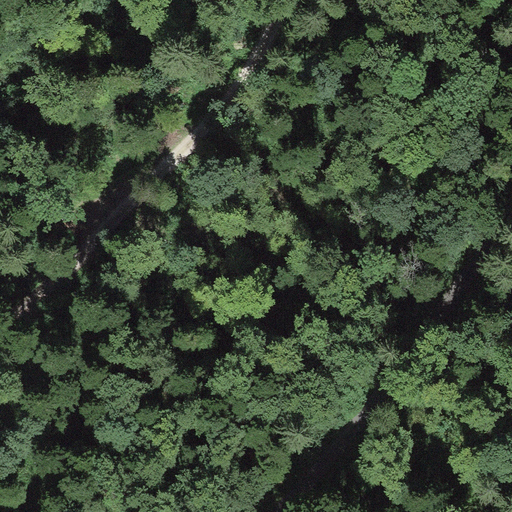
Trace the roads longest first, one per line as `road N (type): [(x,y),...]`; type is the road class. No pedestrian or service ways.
road 1 (track): [(0,327),(215,123),(288,0)]
road 2 (unclassified): [(294,511),(372,434),(511,205)]
road 3 (track): [(311,494),(511,466)]
